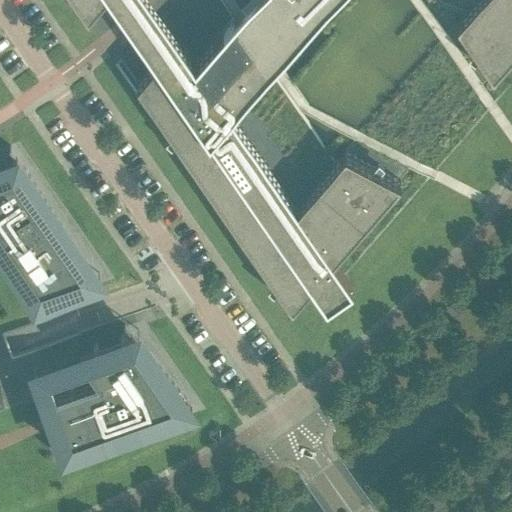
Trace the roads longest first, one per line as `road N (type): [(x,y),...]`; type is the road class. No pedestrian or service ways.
road 1 (unclassified): [(300,439),(0,10)]
road 2 (tertiary): [(511,250),(421,345),(300,439)]
road 3 (tertiary): [(300,439),(169,511)]
